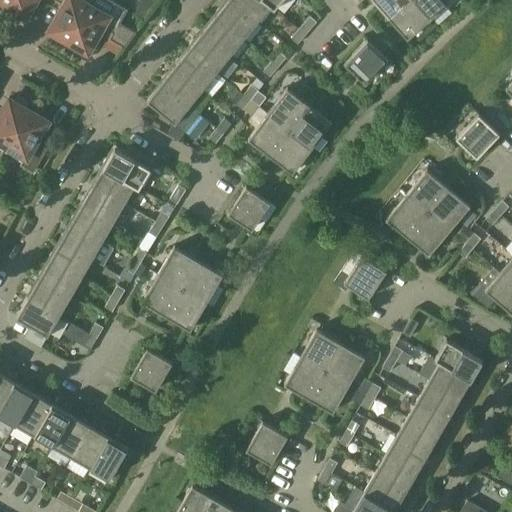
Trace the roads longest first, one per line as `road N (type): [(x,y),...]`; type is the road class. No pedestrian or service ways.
road 1 (residential): [(0,301),(116,106)]
road 2 (residential): [(119,325),(90,380),(80,382),(0,342)]
road 3 (residential): [(186,208),(207,159),(116,106)]
road 4 (residential): [(511,333),(424,279),(395,316)]
road 5 (residential): [(435,511),(511,383)]
road 6 (residential): [(116,106),(199,0)]
road 7 (residential): [(116,106),(0,40)]
